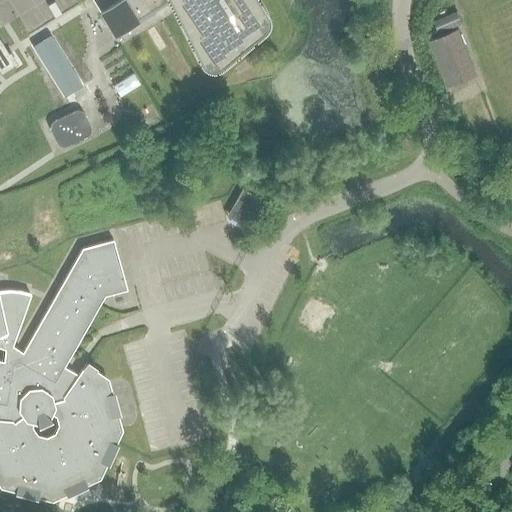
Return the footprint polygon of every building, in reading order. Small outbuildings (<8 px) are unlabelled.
[(121,0),(100,13),(115,37),(138,23),(138,22),(169,2),(198,60),(199,61),(201,64),(203,66),(207,68),(210,68),(214,68),(217,67),(220,65),(226,60),(262,30),(265,27),(266,23),(266,20),(266,16),(264,13),(264,12),(256,0),(121,0)] [(438,34),(462,24),(457,13),(433,22),(438,34)] [(450,86),(474,76),(456,31),(432,41),(450,86)] [(81,84),(51,37),(51,36),(50,36),(49,36),(48,36),(34,45),(33,46),(33,47),(32,47),(32,48),(33,48),(33,49),(63,96),(64,96),(65,96),(80,87),(81,87),(81,86),(81,85),(81,84)] [(0,39),(0,73),(1,74),(14,66),(7,56),(9,54),(0,39)] [(50,127),(50,128),(50,129),(50,130),(50,131),(56,142),(56,144),(57,145),(58,145),(59,146),(60,146),(60,147),(61,147),(62,147),(64,147),(65,147),(66,146),(86,137),(87,136),(88,135),(89,135),(89,134),(90,133),(90,132),(90,131),(90,130),(90,129),(90,128),(90,126),(84,115),(83,114),(82,113),(82,112),(81,112),(80,111),(79,111),(78,111),(77,111),(76,111),(75,111),(73,111),(54,120),(53,121),(52,122),(51,123),(50,124),(50,125),(50,126),(50,127)] [(247,192),(232,219),(236,222),(244,226),(248,229),(264,202),(247,192)] [(4,362),(0,361),(0,481),(2,485),(15,488),(15,492),(37,498),(38,495),(51,498),(64,492),(65,495),(86,485),(85,482),(97,476),(103,464),(106,465),(116,444),(113,442),(118,430),(115,417),(118,416),(112,393),(109,394),(105,381),(94,373),(96,371),(86,363),(77,377),(63,370),(104,296),(127,290),(122,271),(113,240),(82,248),(67,275),(63,281),(22,353),(12,347),(30,295),(27,293),(19,291),(9,290),(0,290),(0,348),(5,350),(4,362)]
